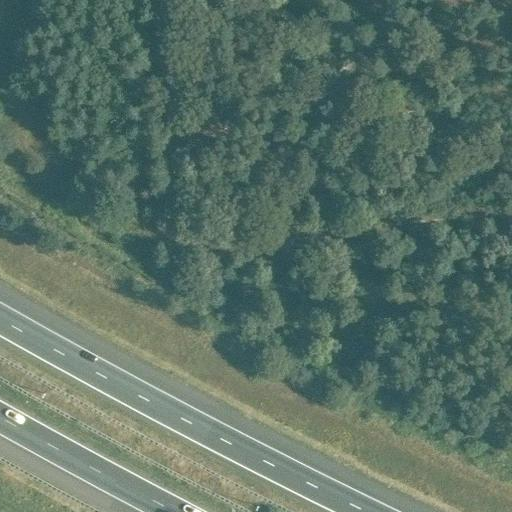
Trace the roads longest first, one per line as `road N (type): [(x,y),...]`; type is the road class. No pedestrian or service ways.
road 1 (motorway): [(367,511),(237,450),(0,314)]
road 2 (track): [(511,216),(189,245)]
road 3 (motorway): [(0,416),(170,511)]
